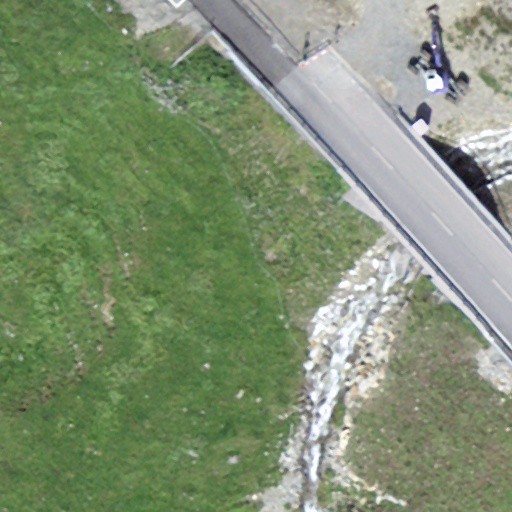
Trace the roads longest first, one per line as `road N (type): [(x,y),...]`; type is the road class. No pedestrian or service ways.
road 1 (primary): [(511,250),(359,164),(274,105),(177,0)]
road 2 (track): [(310,0),(365,78),(371,105),(359,164)]
